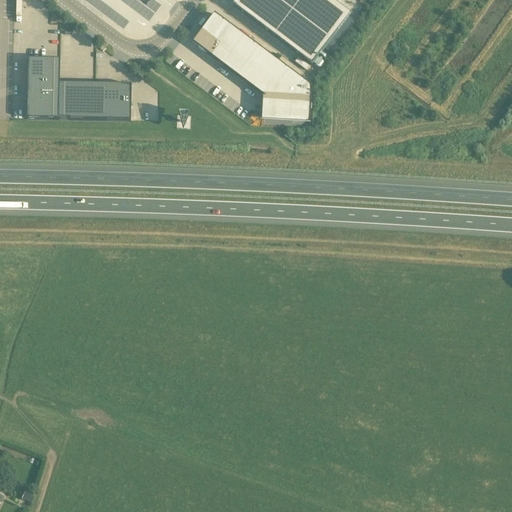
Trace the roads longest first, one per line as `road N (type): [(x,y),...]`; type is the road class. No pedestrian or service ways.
road 1 (motorway): [(511,203),(0,177)]
road 2 (motorway): [(0,203),(511,225)]
road 3 (track): [(143,50),(146,66),(231,131),(274,135),(311,152),(476,122),(511,79)]
road 4 (unclassified): [(193,0),(159,43),(143,50),(63,0)]
road 5 (track): [(356,142),(371,61),(410,0)]
road 6 (track): [(36,511),(51,457),(10,399)]
